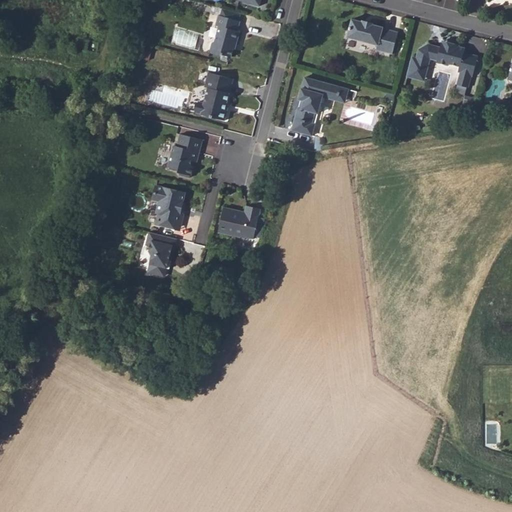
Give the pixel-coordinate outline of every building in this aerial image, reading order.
[(238,22),(216,17),(214,26),(217,28),(213,43),(210,44),(208,52),(211,56),(218,58),(219,56),(229,58),(232,45),(235,45),(239,33),(235,32),(238,22)] [(347,39),(378,46),(377,50),(393,54),(398,32),(383,29),(383,28),(373,26),(373,25),(362,22),(362,23),(352,20),(347,39)] [(441,48),(428,45),(419,50),(417,59),(412,58),(408,77),(415,79),(415,77),(423,79),(426,69),(428,70),(430,59),(438,61),(437,63),(449,65),(449,64),(460,66),(459,72),(461,72),(471,75),(473,75),(478,56),(464,52),(465,48),(458,47),(459,45),(453,44),(452,46),(446,44),(441,48)] [(415,77),(415,79),(424,81),(428,70),(426,69),(423,79),(415,77)] [(471,75),(461,72),(455,91),(465,94),(471,75)] [(232,78),(209,73),(206,88),(208,89),(205,104),(198,103),(196,104),(195,110),(196,112),(210,117),(227,121),(229,110),(227,108),(228,105),(229,105),(231,93),(228,92),(232,78)] [(340,87),(304,77),(299,99),(300,99),(292,130),(309,134),(315,112),(319,113),(323,96),(337,100),(340,87)] [(349,89),(340,87),(337,100),(345,103),(347,97),(349,89)] [(471,111),(473,102),(466,100),(463,109),(471,111)] [(482,107),(474,105),(472,114),(480,116),(482,107)] [(319,113),(315,112),(309,134),(312,136),(319,113)] [(203,140),(180,134),(177,146),(174,146),(169,167),(180,170),(179,174),(180,175),(190,178),(190,176),(191,176),(193,168),(191,164),(192,161),(197,162),(203,140)] [(186,194),(158,187),(154,201),(160,202),(157,213),(160,214),(157,225),(175,230),(176,226),(182,228),(185,215),(181,214),(186,194)] [(244,211),(223,208),(219,232),(253,238),(258,209),(245,206),(244,211)] [(169,270),(176,240),(148,233),(145,246),(150,247),(148,252),(151,257),(147,271),(150,275),(161,277),(165,275),(166,269),(169,270)]
